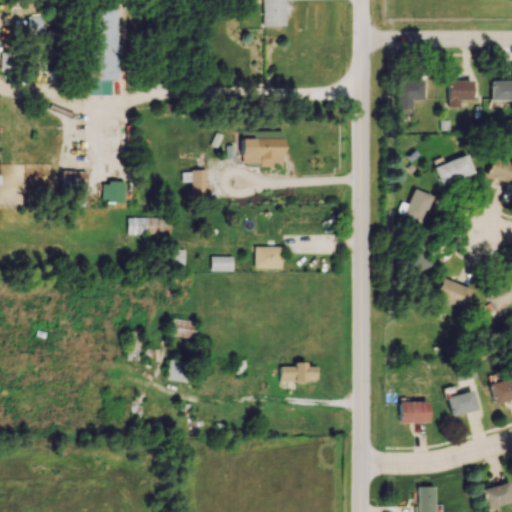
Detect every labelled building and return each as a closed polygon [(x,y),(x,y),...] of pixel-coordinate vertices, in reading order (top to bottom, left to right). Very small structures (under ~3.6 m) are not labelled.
[(283,0),(260,0),(261,26),(283,25),(283,0)] [(117,78),(116,9),(87,10),(88,95),(109,95),(109,78),(117,78)] [(0,60),(0,68),(14,69),(15,61),(20,61),(20,50),(1,49),(0,60)] [(395,114),(410,114),(410,99),(427,99),(426,79),(393,80),(395,114)] [(445,80),(446,107),(459,106),(459,100),(471,100),(471,79),(445,80)] [(511,80),(490,80),(490,100),(511,100),(511,80)] [(239,130),(239,164),(271,164),(271,162),(280,162),(281,130),(239,130)] [(85,190),(86,151),(69,150),(69,156),(59,155),(58,189),(85,190)] [(511,184),(511,162),(490,155),(483,175),(511,184)] [(433,164),(438,184),(471,175),(465,156),(433,164)] [(204,168),(189,169),(190,196),(204,196),(204,168)] [(420,223),(431,195),(413,188),(401,216),(420,223)] [(126,234),(168,233),(168,216),(125,217),(126,234)] [(279,267),(279,246),(252,246),(252,268),(279,267)] [(171,267),(182,267),(183,249),(172,248),(171,267)] [(208,270),(230,271),(231,256),(209,255),(208,270)] [(433,296),(462,308),(470,289),(441,277),(433,296)] [(495,312),(511,298),(511,283),(507,277),(483,297),(495,312)] [(166,335),(193,338),(194,321),(168,318),(166,335)] [(139,359),(140,330),(126,330),(126,359),(139,359)] [(164,379),(188,382),(189,361),(166,359),(164,379)] [(275,381),(315,382),(315,366),(303,366),(303,362),(292,361),(292,366),(275,365),(275,381)] [(452,368),(456,381),(473,376),(470,363),(452,368)] [(511,398),(511,377),(488,382),(491,403),(511,398)] [(475,409),(470,390),(444,397),(449,416),(475,409)] [(396,401),(397,423),(426,422),(425,401),(396,401)] [(482,508),(511,502),(508,482),(478,487),(482,508)] [(414,511),(432,511),(433,486),(414,486),(414,511)]
